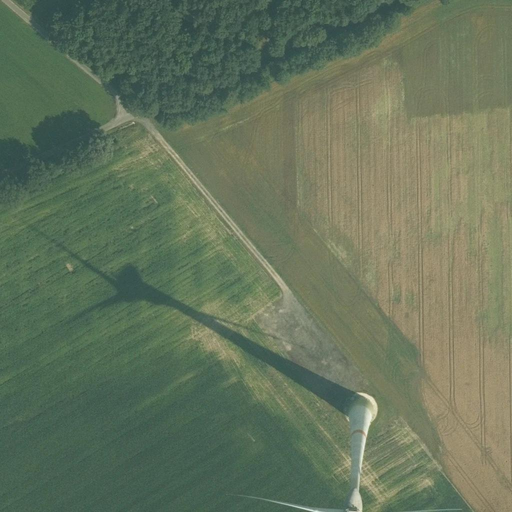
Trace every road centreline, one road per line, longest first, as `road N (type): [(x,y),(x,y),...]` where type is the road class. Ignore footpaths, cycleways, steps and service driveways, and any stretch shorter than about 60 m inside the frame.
road 1 (track): [(140,114),(354,377)]
road 2 (unclassified): [(140,114),(380,0)]
road 3 (unclassified): [(5,0),(140,114)]
road 4 (unclassified): [(140,114),(0,176)]
